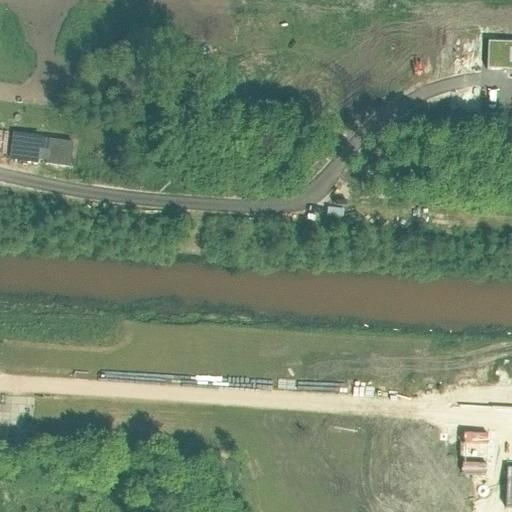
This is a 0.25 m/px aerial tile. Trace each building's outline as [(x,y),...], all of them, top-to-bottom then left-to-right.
[(503,72),(505,45),(491,45),(491,44),(487,44),(486,72),(503,72)] [(12,133),(8,158),(68,169),(72,144),(12,133)] [(464,446),(487,441),(485,430),(462,435),(464,446)] [(459,461),(483,463),(485,445),(460,443),(459,461)] [(460,472),(484,472),(484,463),(460,463),(460,472)]
